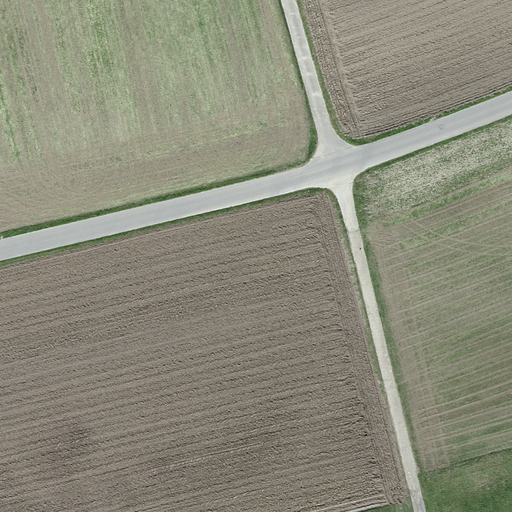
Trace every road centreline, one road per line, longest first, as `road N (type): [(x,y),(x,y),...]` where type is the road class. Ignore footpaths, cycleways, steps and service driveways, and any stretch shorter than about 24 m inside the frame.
road 1 (unclassified): [(0,250),(336,167),(511,100)]
road 2 (track): [(417,511),(289,0)]
